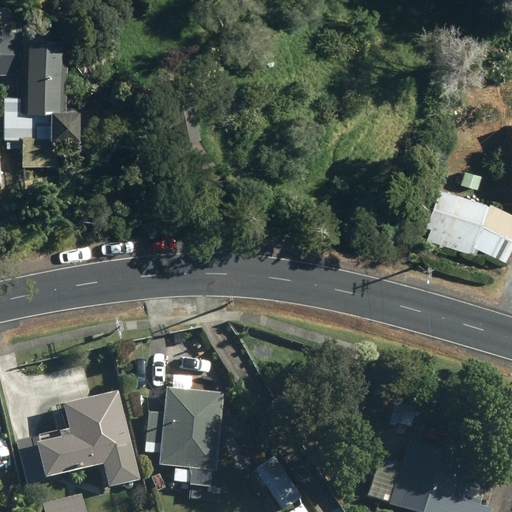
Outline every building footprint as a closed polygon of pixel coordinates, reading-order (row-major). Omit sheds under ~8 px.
[(22,137),(21,164),(57,164),(58,137),(78,137),(78,109),(60,108),(61,37),(21,36),(21,20),(0,19),(0,73),(21,74),(21,96),(3,96),(3,137),(22,137)] [(172,117),(178,143),(201,137),(196,112),(172,117)] [(432,189),(418,226),(427,229),(422,242),(470,260),(473,252),(505,263),(511,244),(511,218),(507,217),(471,204),(479,182),(459,175),(451,197),(432,189)] [(155,462),(213,467),(221,390),(163,384),(155,462)] [(99,460),(104,484),(136,476),(115,387),(60,400),(67,432),(32,440),(39,473),(99,460)] [(419,511),(418,511),(473,511),(490,461),(407,436),(386,501),(419,511)] [(272,461),(254,474),(279,509),(297,496),(272,461)] [(40,501),(42,511),(84,511),(80,492),(40,501)]
